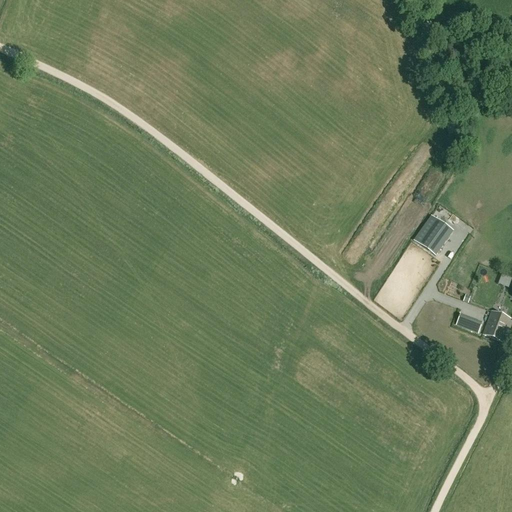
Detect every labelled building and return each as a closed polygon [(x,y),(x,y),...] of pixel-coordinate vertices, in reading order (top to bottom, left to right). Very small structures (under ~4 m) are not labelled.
[(448,136),(462,133),(457,115),(444,118),(448,136)] [(435,257),(453,233),(431,217),(414,242),(435,257)] [(500,297),(498,302),(505,304),(508,292),(500,289),(498,297),(500,297)] [(483,319),(488,308),(479,305),(474,315),(483,319)] [(510,320),(491,313),(483,336),(502,343),(510,320)] [(478,336),(481,328),(475,325),(472,333),(478,336)]
